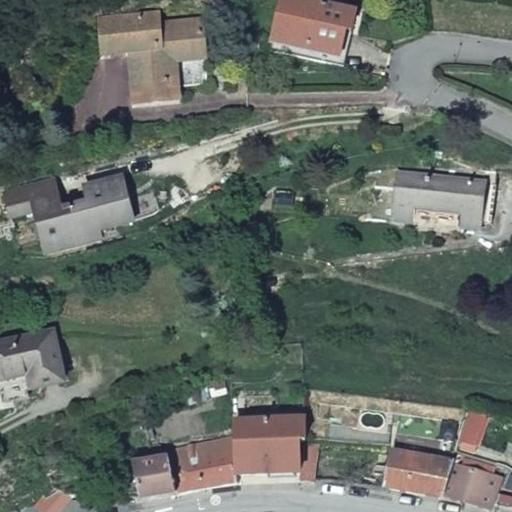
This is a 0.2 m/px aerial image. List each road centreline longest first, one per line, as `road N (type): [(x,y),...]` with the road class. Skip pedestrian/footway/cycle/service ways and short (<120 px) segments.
road 1 (unclassified): [(511,54),(428,51),(407,58),(407,72),(423,90),(511,130)]
road 2 (secondary): [(180,511),(306,501),(388,511)]
